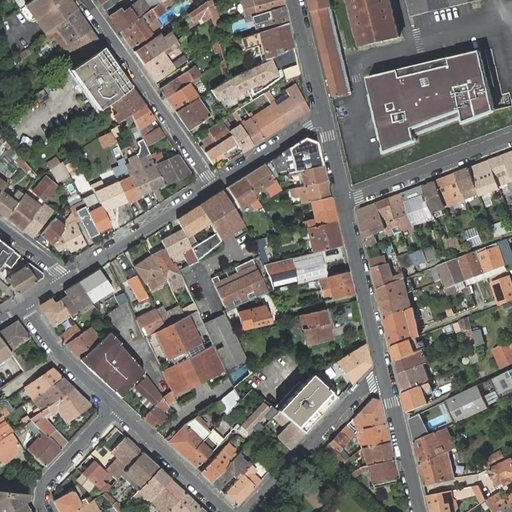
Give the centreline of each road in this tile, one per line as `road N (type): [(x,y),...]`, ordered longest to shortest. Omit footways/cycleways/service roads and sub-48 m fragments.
road 1 (residential): [(215,185),(85,0)]
road 2 (residential): [(248,511),(382,369)]
road 3 (residential): [(341,201),(511,137)]
road 4 (residential): [(215,185),(69,278)]
road 5 (residential): [(382,369),(341,201)]
road 6 (residential): [(115,407),(226,511)]
road 7 (residential): [(419,511),(382,369)]
road 8 (residential): [(25,307),(62,359),(115,407)]
road 9 (residential): [(41,511),(41,484),(115,407)]
road 10 (residential): [(324,121),(215,185)]
road 11 (residential): [(324,121),(296,0)]
